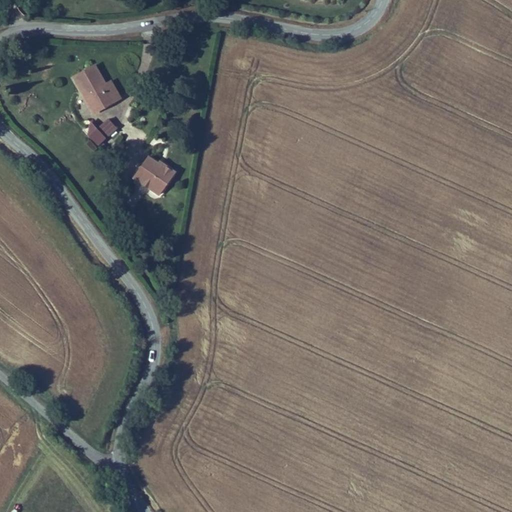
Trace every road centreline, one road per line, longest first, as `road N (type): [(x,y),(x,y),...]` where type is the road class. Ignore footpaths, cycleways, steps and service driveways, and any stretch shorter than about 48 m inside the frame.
road 1 (unclassified): [(143,511),(118,466),(154,359),(144,300),(0,125)]
road 2 (unclassified): [(0,41),(20,30),(208,16),(335,35),(365,25),(382,0)]
